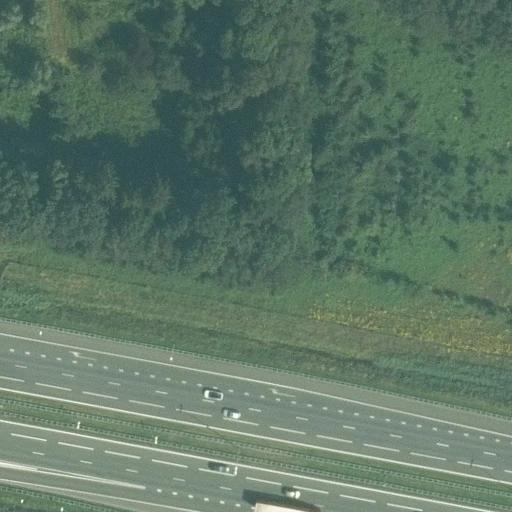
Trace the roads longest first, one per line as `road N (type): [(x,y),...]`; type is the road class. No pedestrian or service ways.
road 1 (motorway): [(511,465),(0,371)]
road 2 (motorway): [(150,469),(380,511)]
road 3 (motorway): [(0,441),(150,469)]
road 4 (motorway): [(0,472),(150,469)]
